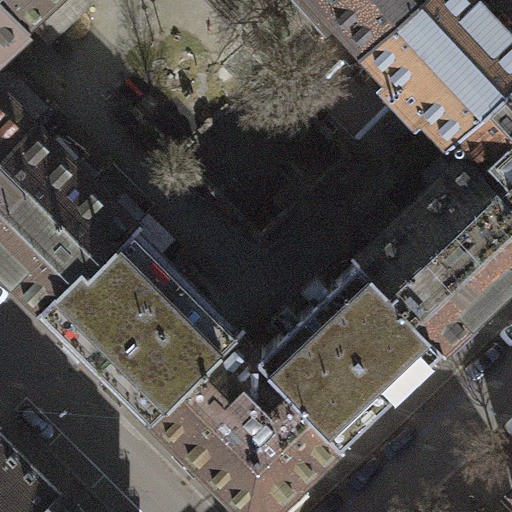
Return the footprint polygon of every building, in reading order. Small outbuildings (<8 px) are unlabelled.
[(0,0),(0,46),(26,22),(4,0),(0,0)] [(4,0),(26,22),(51,0),(4,0)] [(90,0),(51,0),(26,22),(46,44),(93,2),(90,0)] [(414,0),(308,0),(329,23),(339,14),(367,44),(414,0)] [(450,137),(455,132),(511,79),(511,31),(482,0),(414,0),(367,44),(392,71),(381,81),(416,119),(425,110),(450,137)] [(511,79),(455,132),(468,154),(511,198),(511,79)] [(0,150),(29,121),(0,90),(0,150)] [(0,267),(38,305),(79,263),(87,271),(133,224),(29,121),(0,150),(0,267)] [(438,343),(511,275),(511,198),(468,154),(355,257),(438,343)] [(38,305),(148,414),(229,333),(236,326),(133,224),(87,271),(79,263),(38,305)] [(339,439),(438,343),(355,257),(250,351),(339,439)] [(266,511),(339,439),(250,351),(229,333),(148,414),(247,511),(266,511)] [(0,511),(30,511),(57,487),(0,429),(0,511)] [(82,511),(57,487),(30,511),(82,511)]
